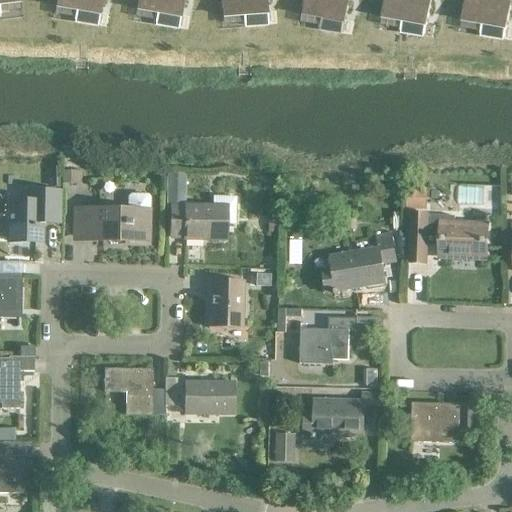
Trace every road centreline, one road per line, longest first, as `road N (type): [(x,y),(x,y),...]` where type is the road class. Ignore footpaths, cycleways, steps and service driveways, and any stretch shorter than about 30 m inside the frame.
road 1 (residential): [(248,511),(59,467),(60,348)]
road 2 (residential): [(60,348),(166,348),(168,282),(55,280)]
road 3 (residential): [(369,511),(501,488),(509,377)]
road 4 (residential): [(401,377),(401,319),(511,324)]
